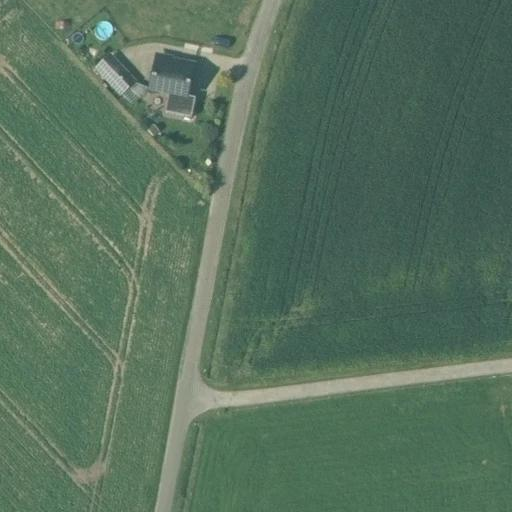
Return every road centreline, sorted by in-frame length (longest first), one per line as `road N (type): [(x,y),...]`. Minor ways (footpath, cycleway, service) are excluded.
road 1 (unclassified): [(188,404),(251,70),(280,0)]
road 2 (unclassified): [(188,404),(511,366)]
